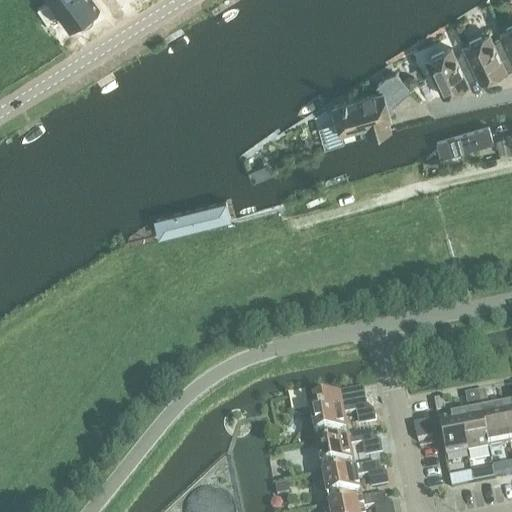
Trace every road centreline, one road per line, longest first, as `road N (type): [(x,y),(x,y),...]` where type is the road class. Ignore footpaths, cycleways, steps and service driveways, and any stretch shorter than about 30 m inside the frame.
road 1 (track): [(147,256),(511,170)]
road 2 (tertiary): [(99,511),(172,415),(215,374),(268,353),(383,330)]
road 3 (tertiary): [(0,114),(183,0)]
road 4 (residential): [(418,511),(383,330)]
road 5 (tertiary): [(383,330),(511,304)]
